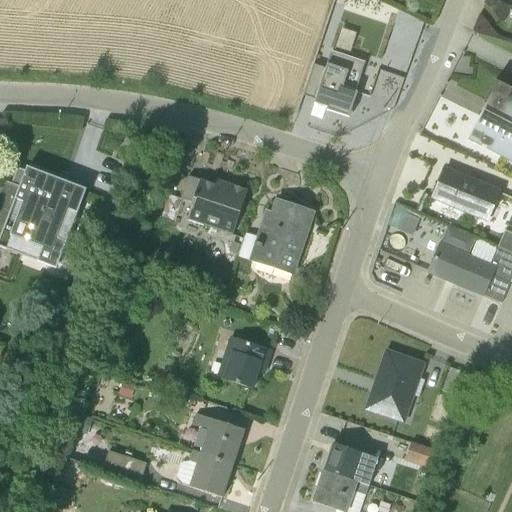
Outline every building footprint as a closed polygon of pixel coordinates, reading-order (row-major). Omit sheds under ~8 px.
[(364,67),(331,56),(325,73),(313,69),(302,100),(315,104),(314,108),(347,119),(364,67)] [(494,85),(466,144),(480,151),(481,151),(485,152),(484,154),(511,168),(511,97),(511,94),(494,85)] [(430,202),(487,228),(501,196),(443,171),(430,202)] [(0,250),(56,272),(85,194),(27,172),(26,176),(18,173),(13,188),(3,185),(0,193),(0,250)] [(213,191),(187,181),(180,202),(192,207),(186,224),(232,240),(248,194),(215,184),(213,191)] [(511,196),(511,198),(511,238),(504,235),(497,251),(511,257),(511,196)] [(250,266),(251,263),(292,277),(312,218),(276,206),(272,219),(266,217),(258,242),(246,238),(238,262),(250,266)] [(396,209),(387,229),(412,240),(421,219),(396,209)] [(142,216),(125,210),(117,234),(134,239),(142,216)] [(447,232),(440,245),(467,257),(473,243),(447,232)] [(439,246),(426,273),(455,286),(454,288),(500,308),(510,286),(511,280),(511,257),(497,251),(496,253),(477,245),(477,246),(475,246),(469,259),(439,246)] [(230,341),(217,380),(252,393),(259,376),(264,378),(272,355),(230,341)] [(423,368),(386,355),(365,413),(403,426),(423,368)] [(444,393),(457,399),(462,384),(458,383),(461,376),(450,372),(444,393)] [(245,434),(195,418),(192,427),(207,433),(200,456),(234,468),(245,434)] [(332,446),(324,474),(368,490),(374,473),(378,475),(382,463),(332,446)] [(435,455),(410,446),(404,464),(429,472),(435,455)] [(200,456),(192,453),(189,465),(180,467),(176,480),(181,486),(189,489),(188,490),(222,502),(234,468),(200,456)] [(140,484),(146,467),(108,455),(103,472),(140,484)] [(324,474),(313,505),(334,511),(360,511),(368,490),(324,474)]
